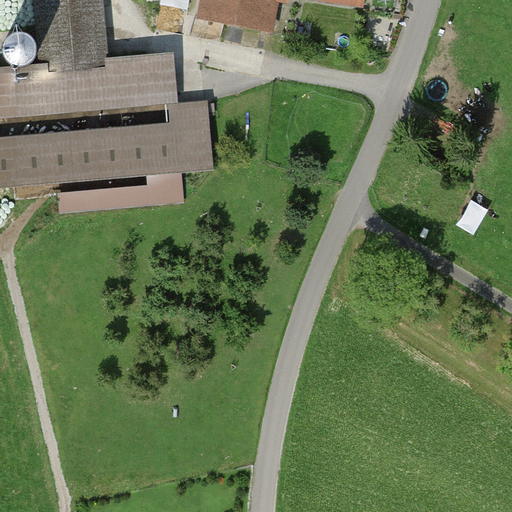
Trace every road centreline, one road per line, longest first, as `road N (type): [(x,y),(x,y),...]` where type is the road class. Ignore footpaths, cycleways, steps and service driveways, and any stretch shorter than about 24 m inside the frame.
road 1 (unclassified): [(430,0),(297,329),(264,511)]
road 2 (track): [(511,306),(348,206)]
